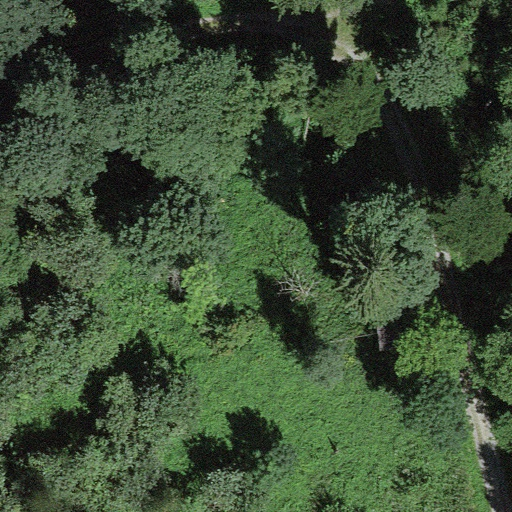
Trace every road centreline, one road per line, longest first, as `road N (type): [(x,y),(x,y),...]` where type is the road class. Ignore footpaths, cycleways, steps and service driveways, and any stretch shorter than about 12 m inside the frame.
road 1 (track): [(302,0),(412,135),(498,511)]
road 2 (track): [(218,0),(90,26),(0,59)]
